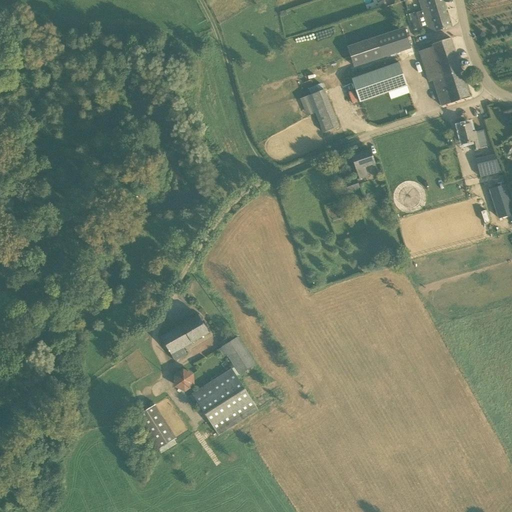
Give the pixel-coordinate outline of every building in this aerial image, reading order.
[(418,0),(422,10),(436,6),(438,13),(446,11),(442,0),(418,0)] [(436,6),(422,10),(429,34),(436,32),(451,27),(446,11),(438,13),(436,6)] [(361,43),(347,47),(353,66),(368,62),(411,48),(405,29),(361,43)] [(470,98),(457,59),(451,38),(432,44),(433,47),(419,51),(429,82),(435,80),(439,95),(438,95),(442,106),(451,103),(470,98)] [(360,102),(369,99),(407,86),(399,63),(352,79),(360,102)] [(339,127),(326,82),(309,87),(311,95),(301,97),(307,115),(317,112),(323,132),(339,127)] [(458,127),(462,144),(464,152),(471,150),(480,148),(476,132),(472,133),(470,124),(458,127)] [(351,156),(359,179),(368,176),(365,167),(375,164),(370,149),(351,156)] [(493,174),(501,172),(498,163),(495,155),(492,156),(476,160),(480,177),(493,174)] [(492,186),(505,184),(504,177),(491,179),(492,186)] [(344,194),(359,188),(356,179),(341,184),(344,194)] [(511,207),(505,185),(490,190),(499,219),(511,214),(511,207)] [(484,220),(491,218),(486,200),(478,202),(484,220)] [(199,315),(176,328),(161,337),(171,355),(174,361),(186,354),(183,348),(192,343),(209,333),(199,315)] [(240,375),(255,365),(238,337),(222,347),(240,375)] [(187,392),(196,375),(181,366),(172,384),(187,392)] [(192,393),(219,435),(258,410),(232,368),(192,393)] [(177,444),(174,440),(153,406),(136,416),(158,450),(161,454),(177,444)]
